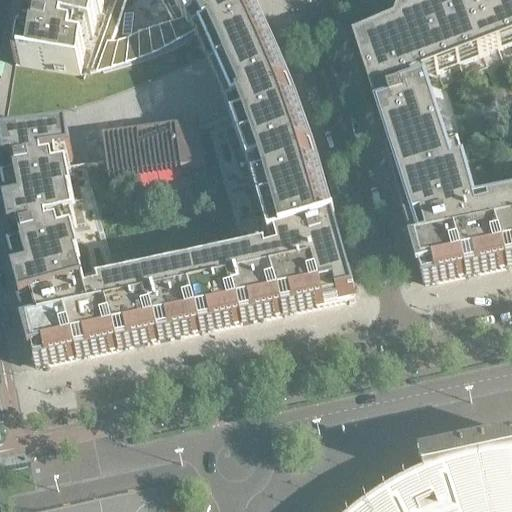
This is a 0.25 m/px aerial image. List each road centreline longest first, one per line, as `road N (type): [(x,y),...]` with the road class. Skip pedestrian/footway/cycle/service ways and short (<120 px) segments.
road 1 (residential): [(396,331),(315,27),(371,0)]
road 2 (residential): [(96,401),(396,331)]
road 3 (unclassified): [(511,379),(282,434),(260,447)]
road 4 (unclassified): [(96,401),(112,466),(188,450),(205,454)]
